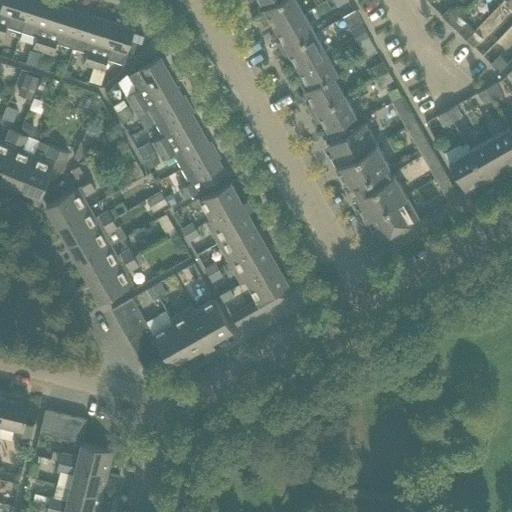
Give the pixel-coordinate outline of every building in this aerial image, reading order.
[(7,26),(21,31),(31,0),(2,0),(0,9),(0,36),(3,38),(7,26)] [(31,0),(27,12),(21,31),(37,36),(33,47),(43,51),(58,5),(42,0),(31,0)] [(269,19),(275,29),(303,13),(295,0),(279,0),(277,1),(259,11),(265,21),(269,19)] [(57,43),(72,47),(83,13),(58,5),(43,51),(54,54),(57,43)] [(442,16),(449,23),(458,14),(450,7),(442,16)] [(84,64),(94,67),(109,21),(83,13),(72,47),(87,52),(84,64)] [(277,42),(282,51),(315,33),(303,13),(275,29),(281,39),(277,42)] [(109,21),(94,67),(104,70),(108,59),(124,64),(130,43),(135,29),(109,21)] [(349,27),(354,37),(365,31),(360,21),(349,27)] [(458,32),(466,39),(474,30),(467,23),(458,32)] [(135,29),(130,43),(140,46),(144,32),(135,29)] [(474,30),(466,39),(473,47),(482,38),(474,30)] [(365,31),(354,37),(366,57),(376,51),(365,31)] [(292,58),(298,69),(326,53),(315,33),(282,51),(287,61),(292,58)] [(31,49),(27,64),(38,67),(43,53),(31,49)] [(299,82),(305,91),(333,75),(333,76),(338,74),(337,73),(326,53),(298,69),(304,79),(299,82)] [(491,64),(498,72),(507,63),(499,55),(491,64)] [(127,95),(132,104),(173,81),(160,57),(128,75),(136,90),(127,95)] [(372,67),(377,76),(388,70),(382,61),(372,67)] [(65,69),(63,75),(70,77),(72,71),(65,69)] [(18,93),(32,98),(41,75),(27,70),(18,93)] [(388,70),(377,76),(382,86),(393,79),(388,70)] [(306,104),(311,113),(344,95),(333,76),(333,75),(305,91),(311,102),(306,104)] [(148,108),(155,122),(186,104),(173,81),(132,104),(137,114),(148,108)] [(495,82),(486,87),(492,98),(501,93),(495,82)] [(492,98),(486,87),(477,93),(483,103),(492,98)] [(344,95),(311,113),(317,123),(321,120),(328,131),(345,121),(355,115),(344,95)] [(392,102),(398,111),(408,106),(402,96),(392,102)] [(153,142),(158,151),(200,127),(186,104),(155,122),(163,136),(153,142)] [(456,105),(446,110),(452,121),(462,115),(456,105)] [(398,111),(403,121),(413,115),(408,106),(398,111)] [(127,107),(117,113),(122,122),(132,116),(127,107)] [(452,121),(446,110),(437,115),(443,126),(452,121)] [(403,121),(408,130),(418,124),(413,115),(403,121)] [(328,152),(338,168),(378,145),(365,122),(329,142),(334,149),(328,152)] [(0,178),(0,180),(20,188),(34,153),(23,148),(29,135),(31,128),(22,124),(19,131),(0,178)] [(408,130),(414,140),(424,134),(418,124),(408,130)] [(174,154),(182,169),(213,151),(200,127),(158,151),(163,160),(174,154)] [(509,127),(489,138),(505,166),(511,162),(511,133),(511,131),(511,130),(509,127)] [(0,178),(19,131),(10,128),(5,141),(0,139),(0,178)] [(424,134),(414,140),(419,149),(429,143),(424,134)] [(489,138),(469,150),(487,182),(497,177),(494,172),(505,166),(489,138)] [(148,142),(137,148),(143,157),(153,151),(148,142)] [(34,153),(20,188),(40,197),(52,168),(61,171),(64,163),(65,163),(69,153),(60,149),(60,148),(51,144),(45,157),(34,153)] [(350,177),(356,189),(389,170),(386,166),(389,165),(378,145),(338,168),(344,180),(350,177)] [(423,155),(428,165),(438,160),(433,149),(423,155)] [(487,182),(469,150),(448,161),(454,171),(455,172),(464,189),(475,183),(478,187),(487,182)] [(213,151),(182,169),(189,182),(179,188),(185,198),(209,184),(226,174),(213,151)] [(159,161),(154,153),(144,159),(148,167),(159,161)] [(428,165),(434,176),(444,170),(438,160),(428,165)] [(78,165),(71,169),(76,178),(84,174),(78,165)] [(357,203),(364,215),(405,192),(394,173),(391,174),(389,170),(356,189),(363,200),(357,203)] [(434,176),(439,185),(449,179),(444,170),(434,176)] [(45,205),(56,225),(90,206),(84,195),(96,188),(91,179),(45,205)] [(439,185),(444,194),(454,188),(449,179),(439,185)] [(268,294),(274,290),(280,287),(288,283),(247,211),(253,208),(247,198),(242,201),(230,181),(213,191),(199,199),(210,219),(206,221),(241,283),(246,281),(257,300),(262,297),(268,294)] [(454,188),(444,194),(449,203),(459,197),(454,188)] [(161,191),(149,198),(155,209),(167,202),(164,196),(161,191)] [(171,192),(164,196),(167,202),(169,205),(176,201),(171,192)] [(405,192),(364,215),(373,232),(379,228),(383,236),(418,216),(405,192)] [(56,225),(67,244),(113,218),(108,209),(96,216),(90,206),(56,225)] [(67,244),(78,263),(111,244),(105,233),(118,226),(113,218),(67,244)] [(181,228),(185,234),(196,228),(192,221),(181,228)] [(196,228),(185,234),(189,241),(200,235),(196,228)] [(78,263),(89,282),(135,256),(129,247),(117,254),(111,244),(78,263)] [(135,256),(89,282),(100,301),(117,292),(133,282),(127,271),(139,264),(146,260),(142,252),(135,256)] [(187,266),(193,276),(200,272),(194,262),(187,266)] [(204,268),(208,274),(219,268),(214,262),(204,268)] [(219,268),(208,274),(212,281),(223,275),(219,268)] [(160,281),(154,285),(159,295),(166,292),(160,281)] [(159,295),(154,285),(146,289),(152,299),(159,295)] [(286,297),(280,287),(274,290),(280,301),(286,297)] [(219,294),(223,301),(234,295),(230,288),(219,294)] [(274,304),(280,301),(274,290),(268,294),(274,304)] [(268,294),(262,297),(268,308),(274,304),(268,294)] [(111,309),(118,320),(139,308),(132,297),(111,309)] [(262,297),(257,300),(255,301),(261,311),(268,308),(262,297)] [(158,343),(165,354),(171,365),(186,356),(184,351),(214,334),(217,338),(232,329),(214,298),(195,309),(192,305),(170,317),(173,322),(153,333),(158,343)] [(255,301),(249,304),(255,315),(261,311),(255,301)] [(249,304),(243,308),(249,318),(255,315),(249,304)] [(118,320),(124,332),(145,320),(139,308),(118,320)] [(243,308),(237,311),(243,322),(249,318),(243,308)] [(243,322),(237,311),(231,315),(237,325),(243,322)] [(124,332),(131,343),(152,331),(145,320),(124,332)] [(131,343),(137,354),(158,343),(153,333),(152,331),(131,343)] [(158,343),(137,354),(144,366),(165,354),(158,343)] [(23,396),(8,392),(0,424),(14,427),(13,433),(30,437),(33,426),(24,424),(30,400),(23,398),(23,396)] [(39,432),(53,435),(59,412),(45,409),(39,432)] [(53,435),(67,439),(73,416),(59,412),(53,435)] [(73,416),(67,439),(81,442),(87,419),(73,416)] [(61,452),(59,461),(107,473),(113,450),(82,442),(78,456),(61,452)] [(74,474),(71,487),(102,495),(107,473),(59,461),(57,470),(74,474)] [(50,497),(48,506),(74,511),(97,511),(102,495),(71,487),(67,501),(50,497)]
